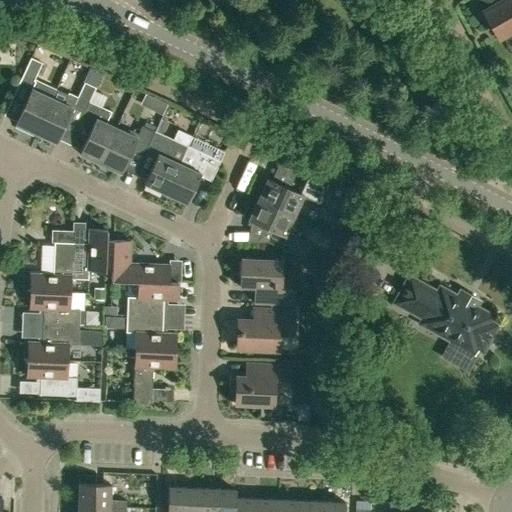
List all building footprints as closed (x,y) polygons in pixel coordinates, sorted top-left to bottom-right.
[(511,0),(502,0),(484,11),(498,36),(503,33),(511,48),(511,0)] [(35,132),(50,97),(55,88),(34,79),(42,63),(31,57),(18,85),(29,90),(14,122),(35,132)] [(55,88),(50,97),(35,132),(56,142),(73,103),(85,109),(88,100),(94,87),(83,82),(78,93),(76,97),(68,93),(68,94),(55,88)] [(88,100),(85,109),(78,122),(90,128),(78,153),(99,163),(115,127),(105,122),(110,111),(88,100)] [(162,102),(157,112),(162,115),(167,104),(162,102)] [(115,127),(99,163),(119,172),(130,147),(143,153),(144,151),(153,131),(141,125),(137,133),(127,129),(126,132),(115,127)] [(184,149),(174,144),(176,140),(153,130),(153,131),(144,151),(155,155),(143,183),(146,184),(144,189),(158,195),(160,191),(164,193),(184,149)] [(210,181),(219,161),(199,152),(196,150),(195,154),(184,149),(164,193),(187,203),(199,176),(210,181)] [(267,178),(257,198),(292,215),(298,204),(311,210),(320,190),(340,199),(345,187),(302,167),(292,189),(267,178)] [(357,192),(350,208),(358,212),(363,195),(357,192)] [(257,198),(248,219),(273,230),(267,242),(289,252),(307,258),(312,245),(296,238),(299,231),(287,226),(292,215),(257,198)] [(71,242),(69,277),(87,278),(87,268),(105,269),(106,229),(88,228),(87,243),(71,242)] [(333,266),(347,268),(352,242),(339,237),(333,266)] [(167,281),(168,264),(129,262),(130,240),(112,239),(110,279),(177,282),(177,281),(167,281)] [(53,241),(53,242),(52,273),(30,272),(30,289),(69,291),(69,277),(71,242),(53,241)] [(253,303),(292,305),(293,270),(280,270),(281,259),(240,257),(239,287),(254,287),(253,303)] [(419,323),(450,341),(453,336),(482,351),(497,325),(490,321),(493,316),(478,307),(482,300),(459,288),(455,295),(439,286),(436,291),(408,275),(393,302),(421,318),(419,323)] [(177,282),(110,279),(110,280),(137,281),(136,296),(127,296),(126,314),(162,315),(162,299),(176,299),(177,282)] [(69,291),(30,289),(29,307),(43,308),(42,324),(78,326),(78,324),(83,324),(83,309),(78,309),(68,308),(69,291)] [(102,306),(103,327),(122,326),(122,316),(115,316),(115,305),(102,306)] [(293,335),(294,311),(252,308),(251,321),(238,320),(237,347),(277,349),(277,334),(293,335)] [(162,315),(126,314),(125,332),(135,332),(134,348),(175,350),(175,332),(161,332),(162,315)] [(78,326),(42,324),(41,341),(27,340),(27,358),(66,359),(67,343),(77,344),(77,338),(78,326)] [(78,330),(77,344),(85,344),(86,330),(78,330)] [(175,350),(134,348),(124,348),(124,355),(134,356),(132,401),(151,402),(152,367),(174,368),(175,350)] [(26,375),(40,376),(39,393),(75,395),(75,387),(76,376),(66,376),(66,359),(27,358),(26,375)] [(235,376),(235,379),(230,378),(229,392),(235,393),(234,404),(272,406),(273,389),(286,389),(287,366),(263,364),(262,377),(235,376)] [(85,401),(99,401),(100,388),(86,387),(85,401)] [(77,504),(125,506),(126,499),(109,499),(110,483),(78,482),(77,504)] [(188,511),(190,487),(167,486),(166,511),(188,511)] [(190,487),(188,511),(211,511),(212,488),(190,487)] [(212,488),(211,511),(232,511),(234,489),(212,488)] [(235,489),(234,489),(232,511),(255,511),(256,498),(234,497),(235,489)] [(277,511),(278,499),(256,498),(255,511),(277,511)] [(278,499),(277,511),(299,511),(300,500),(278,499)] [(300,500),(299,511),(321,511),(322,501),(300,500)] [(322,501),(321,511),(343,511),(344,502),(322,501)]
